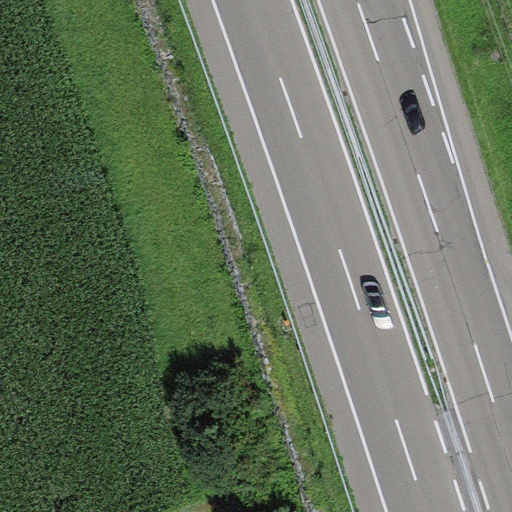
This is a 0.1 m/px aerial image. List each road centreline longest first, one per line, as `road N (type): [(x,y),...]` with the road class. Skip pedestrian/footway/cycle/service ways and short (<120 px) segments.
road 1 (motorway): [(260,0),(430,511)]
road 2 (motorway): [(511,458),(361,0)]
